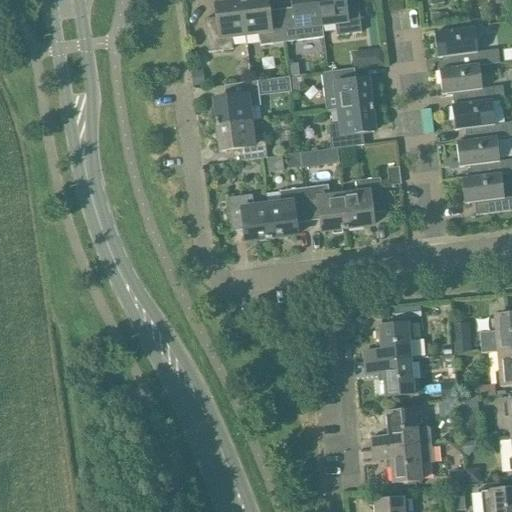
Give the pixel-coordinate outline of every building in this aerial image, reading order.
[(285,43),(281,10),(269,11),(267,0),(264,0),(241,3),(245,36),(258,34),(260,46),(285,43)] [(291,0),(293,8),(281,10),(285,43),(309,40),(323,38),(322,26),(318,0),(291,0)] [(345,0),(318,0),(322,26),(335,24),(337,36),(362,33),(357,0),(355,0),(345,1),(345,0)] [(231,38),(245,36),(241,3),(215,6),(217,18),(204,20),(208,53),(233,50),(231,38)] [(446,58),(447,70),(478,66),(478,68),(498,65),(497,50),(476,53),(473,28),(432,34),(435,59),(446,58)] [(481,90),(478,68),(478,66),(447,70),(437,72),(440,95),(451,94),(453,106),(490,101),(490,102),(503,101),(501,87),(481,90)] [(327,112),(339,111),(339,110),(371,106),(368,80),(356,82),(354,70),(322,74),(325,98),(327,112)] [(262,95),(294,93),(293,78),(261,80),(262,95)] [(218,126),(250,122),(249,108),(261,106),(258,82),(225,86),(227,98),(214,100),(218,126)] [(453,106),(450,106),(453,131),(463,130),(464,142),(495,138),(495,139),(511,136),(511,122),(493,125),(490,102),(490,101),(453,106)] [(374,132),(371,106),(339,110),(339,111),(340,124),(329,125),(332,150),(364,146),(363,133),(374,132)] [(252,135),(250,122),(218,126),(221,152),(233,150),(235,163),(268,158),(264,134),(252,135)] [(464,142),(454,143),(458,168),(468,167),(469,178),(500,174),(500,176),(511,174),(511,159),(498,162),(495,139),(495,138),(464,142)] [(309,154),(301,155),(302,170),(311,169),(309,154)] [(301,155),(287,157),(288,169),(302,168),(301,155)] [(469,178),(459,180),(462,205),(472,204),(474,216),(511,211),(511,197),(503,199),(500,176),(500,174),(469,178)] [(357,195),(344,196),(348,228),(374,225),(372,213),(384,212),(380,180),(355,183),(357,195)] [(348,228),(344,196),(330,198),(328,186),(304,189),(309,222),(320,220),(322,232),(348,228)] [(281,205),(268,206),(272,238),(298,235),(296,223),(309,222),(304,189),(279,192),(281,205)] [(246,241),(272,238),(268,206),(253,208),(252,196),(228,199),(232,232),(244,230),(246,241)] [(495,333),(480,334),(482,354),(497,352),(511,350),(511,314),(494,316),(495,333)] [(380,351),(363,352),(364,364),(410,360),(410,359),(420,358),(419,340),(408,341),(407,324),(378,327),(379,331),(376,333),(376,342),(380,344),(380,351)] [(454,353),(470,352),(469,324),(453,324),(454,353)] [(511,350),(497,352),(500,387),(511,386),(511,350)] [(410,360),(364,364),(365,375),(382,373),(385,398),(413,395),(410,360)] [(495,396),(495,386),(478,387),(479,397),(495,396)] [(372,438),(373,450),(432,446),(430,430),(427,428),(416,429),(414,411),(386,413),(388,437),(372,438)] [(432,446),(373,450),(374,462),(390,460),(391,469),(387,471),(388,480),(392,482),(392,484),(421,481),(419,465),(433,463),(432,446)] [(490,492),(480,493),(481,511),(511,511),(511,489),(490,491),(490,492)] [(403,511),(402,499),(374,502),(375,511),(403,511)]
